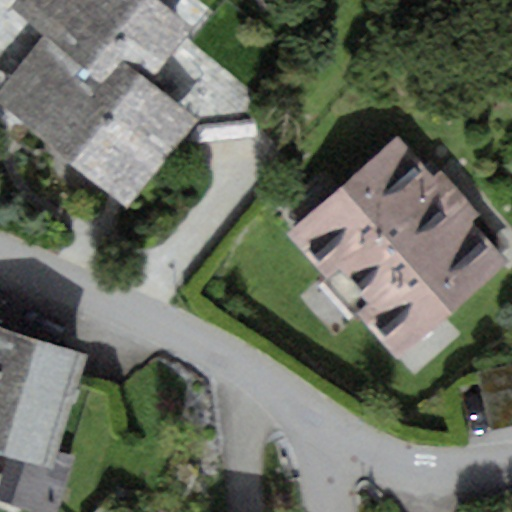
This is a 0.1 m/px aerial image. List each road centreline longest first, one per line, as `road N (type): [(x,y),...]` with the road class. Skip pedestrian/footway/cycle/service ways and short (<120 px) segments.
road 1 (residential): [(0,257),(224,351),(281,392),(312,430)]
road 2 (residential): [(312,430),(420,476),(460,478),(511,466)]
